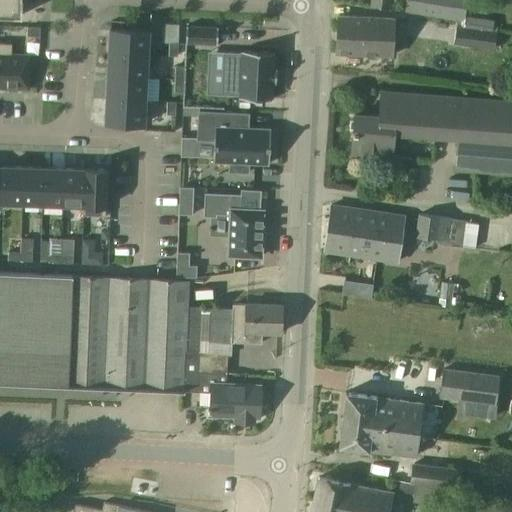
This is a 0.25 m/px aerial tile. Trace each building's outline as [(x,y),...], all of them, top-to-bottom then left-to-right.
[(22,0),(0,0),(0,15),(22,16),(22,0)] [(371,0),(371,5),(389,7),(390,0),(407,0),(406,13),(458,21),(463,22),(466,0),(371,0)] [(338,17),(336,53),(368,55),(368,59),(377,60),(377,55),(392,56),(394,19),(338,17)] [(179,40),(178,23),(163,23),(164,40),(179,40)] [(218,27),(186,26),(185,42),(217,43),(218,27)] [(454,44),(494,51),(496,32),(462,27),(457,26),(454,44)] [(40,28),(27,27),(27,36),(40,37),(40,28)] [(149,31),(110,30),(105,122),(144,124),(149,31)] [(0,88),(28,89),(29,55),(12,55),(12,44),(0,43),(0,88)] [(179,43),(170,43),(169,56),(178,56),(179,43)] [(275,54),(275,53),(241,51),(241,52),(242,52),(242,53),(224,52),(222,95),(240,96),(240,97),(239,97),(239,98),(273,100),(273,98),(272,98),(273,82),(275,82),(275,84),(276,84),(277,69),(275,69),(275,70),(273,70),(274,54),(275,54)] [(176,67),(175,79),(184,80),(184,67),(176,67)] [(149,76),(149,99),(159,99),(160,76),(149,76)] [(184,80),(175,79),(175,92),(183,92),(184,80)] [(458,139),(457,153),(456,171),(511,174),(511,102),(381,92),(380,116),(355,114),(352,155),(392,158),(394,134),(458,139)] [(105,123),(105,100),(95,100),(94,123),(105,123)] [(176,102),(168,102),(167,115),(176,115),(176,102)] [(182,115),(199,116),(199,112),(200,108),(183,107),(182,115)] [(248,173),(248,163),(269,164),(270,129),(247,128),(244,125),(242,125),(242,116),(248,116),(248,114),(199,112),(199,116),(198,139),(215,140),(214,162),(231,162),(230,172),(248,173)] [(23,167),(1,166),(0,202),(21,204),(23,167)] [(23,167),(21,204),(42,204),(44,168),(23,167)] [(65,168),(44,168),(42,204),(64,205),(65,168)] [(64,205),(83,206),(84,169),(65,168),(64,205)] [(84,169),(83,206),(82,216),(106,216),(107,170),(84,169)] [(180,187),(179,214),(193,215),(194,187),(180,187)] [(229,256),(261,257),(263,211),(241,210),(241,195),(205,193),(204,216),(216,217),(217,214),(231,215),(229,256)] [(403,217),(330,206),(324,252),(397,262),(403,217)] [(478,224),(419,215),(416,237),(433,240),(433,243),(475,249),(478,224)] [(21,253),(9,252),(8,260),(20,261),(21,253)] [(82,264),(102,265),(103,253),(83,252),(82,264)] [(33,254),(21,253),(20,261),(32,261),(33,254)] [(61,255),(49,254),(49,262),(61,263),(61,255)] [(61,255),(61,263),(73,264),(73,256),(61,255)] [(185,384),(186,371),(193,371),(195,307),(188,307),(189,281),(0,272),(0,384),(185,392),(185,384)] [(361,283),(359,296),(371,297),(373,284),(361,283)] [(452,285),(440,284),(438,308),(450,309),(452,285)] [(455,301),(454,307),(471,310),(472,304),(455,301)] [(193,371),(227,373),(227,354),(231,354),(231,343),(261,344),(262,333),(281,334),(282,305),(233,303),(233,309),(195,307),(193,371)] [(420,368),(421,354),(394,353),(393,367),(420,368)] [(499,377),(443,369),(440,397),(460,400),(460,396),(496,401),(499,377)] [(186,371),(185,384),(211,385),(210,407),(208,407),(208,411),(210,411),(209,415),(235,417),(235,422),(254,423),(254,417),(259,418),(261,386),(226,384),(227,373),(193,371),(186,371)] [(346,393),(343,418),(344,416),(385,421),(384,430),(419,434),(423,404),(376,398),(376,397),(346,393)] [(343,418),(339,448),(369,452),(369,450),(416,456),(419,438),(419,434),(384,430),(385,421),(344,416),(343,418)] [(413,464),(410,484),(454,490),(457,469),(415,464),(413,464)] [(390,511),(394,493),(350,485),(350,484),(319,478),(311,511),(390,511)] [(148,511),(103,502),(102,510),(75,504),(73,511),(148,511)]
